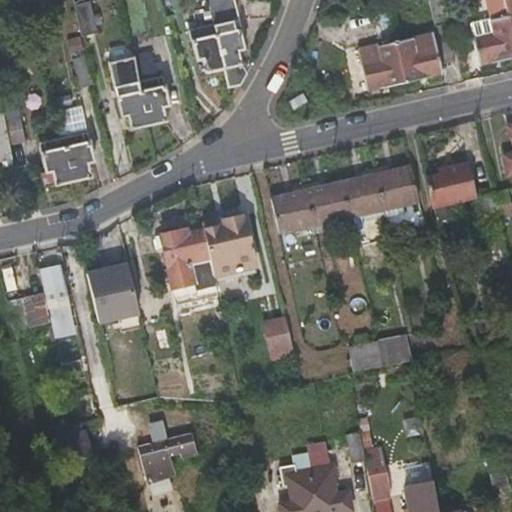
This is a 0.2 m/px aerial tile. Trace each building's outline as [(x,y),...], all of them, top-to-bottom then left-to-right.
[(160,0),(165,17),(179,13),(176,0),(160,0)] [(430,0),(436,22),(443,20),(450,18),(445,0),(430,0)] [(511,54),(511,38),(503,0),(487,0),(490,11),(470,16),(481,62),(511,54)] [(511,0),(503,0),(511,38),(511,0)] [(88,1),(71,4),(76,35),(94,32),(88,1)] [(208,18),(222,70),(226,87),(238,84),(242,77),(234,49),(240,47),(229,7),(224,9),(225,13),(208,18)] [(208,18),(207,14),(206,10),(189,15),(190,22),(183,24),(193,62),(201,60),(204,74),(222,70),(208,18)] [(431,28),(393,37),(403,79),(441,69),(431,28)] [(393,37),(356,46),(366,88),(403,79),(393,37)] [(116,85),(117,88),(118,92),(111,94),(117,118),(123,117),(127,131),(160,122),(156,108),(167,106),(158,74),(151,75),(146,53),(131,57),(136,80),(116,85)] [(75,87),(83,85),(90,83),(83,56),(69,60),(75,87)] [(306,97),(301,89),(288,96),(293,105),(306,97)] [(13,116),(0,119),(0,122),(6,145),(20,141),(13,116)] [(79,130),(59,135),(39,140),(41,151),(37,152),(41,173),(37,175),(41,188),(87,176),(83,162),(92,160),(87,139),(82,140),(79,130)] [(473,195),(469,179),(465,162),(438,169),(440,173),(425,177),(432,205),(473,195)] [(375,173),(387,170),(385,164),(373,167),(375,173)] [(277,232),(347,216),(417,200),(408,165),(387,170),(375,173),(362,176),(315,187),(303,189),(291,192),(269,197),(277,232)] [(375,173),(373,167),(361,170),(362,176),(375,173)] [(313,180),(302,183),(303,189),(315,187),(313,180)] [(303,189),(302,183),(290,186),(291,192),(303,189)] [(511,188),(493,193),(500,224),(504,242),(511,240),(511,188)] [(483,204),(479,205),(475,206),(481,228),(500,224),(493,193),(481,195),(483,204)] [(214,227),(200,230),(207,258),(213,283),(254,273),(239,215),(213,221),(214,227)] [(207,258),(200,230),(186,233),(185,228),(157,235),(161,247),(175,307),(205,299),(196,261),(207,258)] [(161,247),(157,235),(152,236),(155,248),(161,247)] [(40,293),(5,301),(11,326),(43,318),(49,342),(75,335),(58,264),(34,270),(40,293)] [(127,264),(79,271),(87,326),(135,319),(127,264)] [(196,340),(223,333),(219,319),(192,326),(196,340)] [(270,353),(281,351),(292,348),(286,322),(264,327),(270,353)] [(378,337),(382,352),(386,367),(408,362),(401,332),(378,337)] [(380,365),(377,352),(374,338),(347,343),(354,371),(380,365)] [(425,358),(417,360),(410,361),(414,387),(430,384),(425,358)] [(360,422),(354,424),(348,425),(353,453),(365,450),(360,422)] [(63,453),(86,453),(85,433),(63,434),(63,453)] [(149,436),(151,447),(165,444),(162,434),(149,436)] [(168,478),(169,477),(171,475),(171,474),(171,472),(170,470),(167,469),(166,464),(177,462),(179,469),(195,466),(189,439),(165,444),(151,447),(136,450),(143,485),(169,480),(168,478)] [(493,485),(501,484),(509,482),(502,449),(487,452),(493,485)] [(297,463),(290,464),(282,466),(286,483),(291,483),(294,499),(282,501),(283,511),(318,511),(310,469),(299,471),(297,463)] [(310,469),(318,511),(333,511),(352,508),(347,489),(336,491),(332,474),(339,473),(337,464),(310,469)] [(376,511),(390,511),(384,473),(369,476),(376,511)] [(406,511),(437,511),(432,480),(406,485),(402,489),(406,511)]
